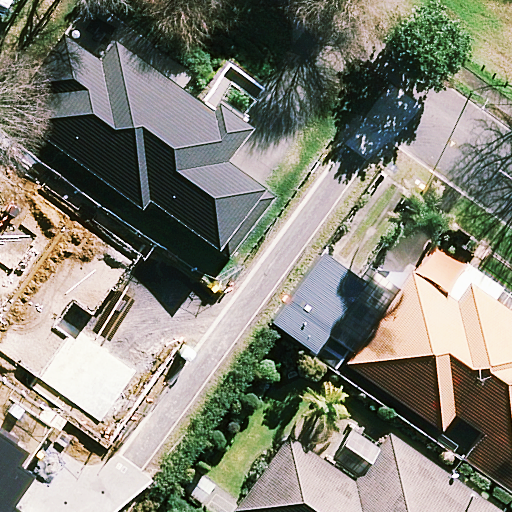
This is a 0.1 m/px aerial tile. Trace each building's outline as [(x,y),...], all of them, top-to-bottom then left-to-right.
[(215,241),(258,183),(224,158),(250,123),(215,98),(209,106),(111,35),(95,57),(61,32),(6,108),(136,201),(144,190),(215,241)] [(0,255),(0,353),(44,385),(48,381),(97,416),(133,366),(81,329),(140,248),(49,182),(19,222),(34,233),(11,264),(0,255)] [(360,273),(321,247),(274,318),(313,344),(360,273)] [(511,289),(468,259),(445,291),(410,267),(347,359),(439,423),(451,405),(485,429),(465,457),(511,489),(511,289)] [(489,511),(495,504),(388,429),(354,478),(288,431),(236,505),(246,511),(489,511)] [(0,511),(29,511),(10,499),(30,470),(12,458),(21,444),(0,430),(0,511)]
